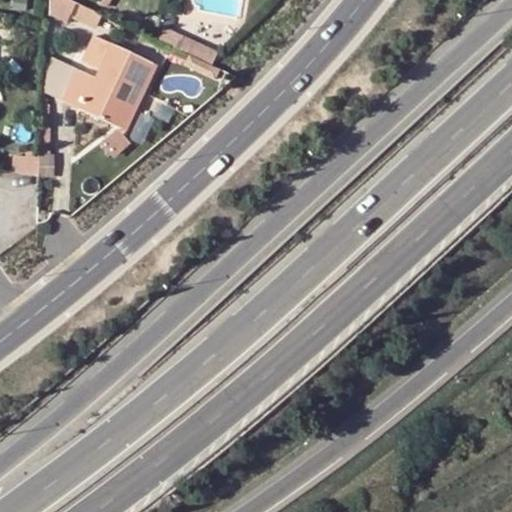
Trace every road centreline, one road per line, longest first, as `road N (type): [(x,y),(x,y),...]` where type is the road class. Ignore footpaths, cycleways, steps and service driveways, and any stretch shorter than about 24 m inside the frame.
road 1 (trunk): [(511,5),(0,480)]
road 2 (trunk): [(511,77),(62,481),(14,511)]
road 3 (trunk): [(101,511),(511,150)]
road 4 (tertiary): [(361,0),(320,53),(166,202),(0,340)]
road 5 (trunk): [(246,511),(341,447),(511,302)]
